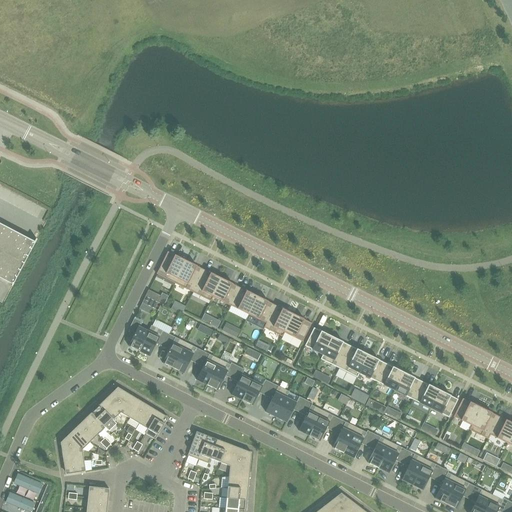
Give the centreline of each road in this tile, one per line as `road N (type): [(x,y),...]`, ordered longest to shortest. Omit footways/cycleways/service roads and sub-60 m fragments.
road 1 (tertiary): [(178,207),(511,373)]
road 2 (residential): [(411,511),(194,403)]
road 3 (tertiary): [(0,119),(178,207)]
road 4 (residential): [(110,357),(34,412),(0,487)]
road 5 (residential): [(110,357),(178,207)]
